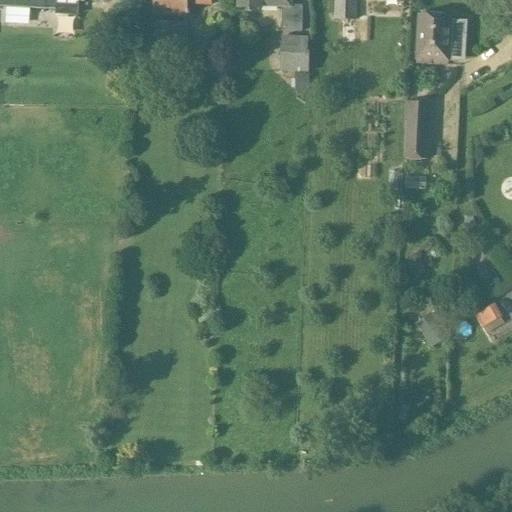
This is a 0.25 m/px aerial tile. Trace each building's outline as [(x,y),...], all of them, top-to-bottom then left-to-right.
[(0,0),(0,7),(50,10),(54,10),(54,14),(76,15),(76,11),(77,11),(77,2),(83,2),(83,0),(0,0)] [(153,0),(153,14),(188,16),(188,4),(212,5),(212,0),(153,0)] [(303,5),(293,5),(292,0),(239,0),(239,7),(262,8),(262,6),(283,6),(282,31),(303,32),(303,5)] [(325,54),(351,55),(351,15),(326,14),(325,54)] [(451,17),(419,15),(417,61),(417,64),(462,66),(463,44),(450,44),(451,17)] [(139,65),(156,66),(186,68),(186,58),(189,23),(156,21),(154,43),(144,43),(144,24),(132,23),(131,42),(130,65),(139,65)] [(280,71),(309,72),(310,51),(308,51),(309,38),(282,36),(280,71)] [(310,91),(310,74),(295,74),(294,91),(310,91)] [(431,124),(407,123),(405,159),(429,160),(431,124)] [(490,323),(503,316),(496,304),(483,310),(490,323)] [(417,323),(434,345),(448,334),(432,312),(417,323)]
